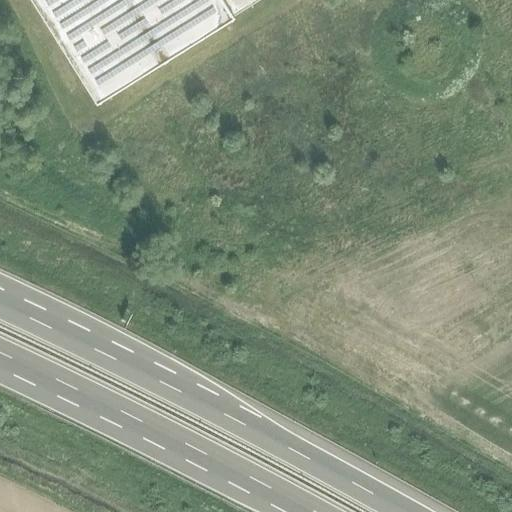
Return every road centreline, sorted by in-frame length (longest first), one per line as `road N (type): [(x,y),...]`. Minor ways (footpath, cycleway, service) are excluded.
road 1 (motorway): [(401,511),(210,407),(0,306)]
road 2 (motorway): [(0,354),(312,511)]
